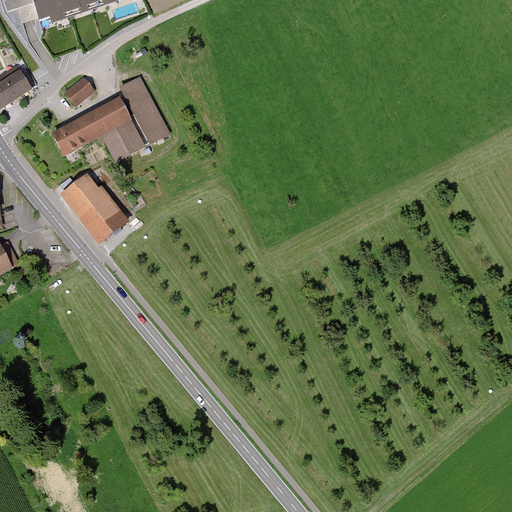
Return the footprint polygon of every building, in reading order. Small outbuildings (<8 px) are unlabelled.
[(108,0),(33,0),(41,23),(108,0)] [(0,112),(31,92),(15,68),(0,78),(0,112)] [(94,92),(83,80),(66,96),(76,108),(94,92)] [(140,80),(119,91),(149,147),(170,136),(140,80)] [(143,151),(118,101),(51,134),(63,158),(104,138),(117,164),(143,151)] [(87,177),(61,197),(100,247),(129,224),(102,191),(99,193),(87,177)] [(0,247),(0,279),(14,272),(0,247)]
